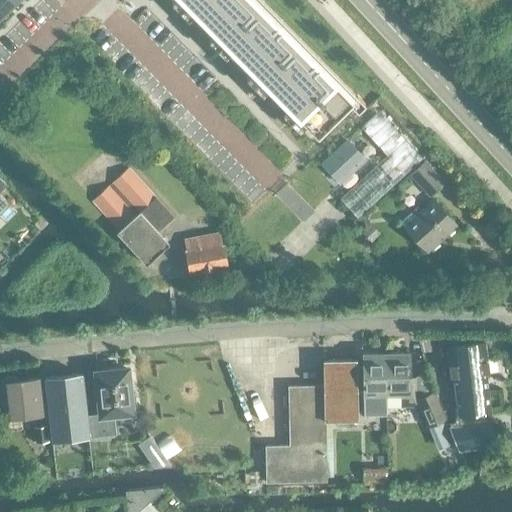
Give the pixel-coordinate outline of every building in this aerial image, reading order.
[(12,0),(0,0),(0,16),(15,2),(12,0)] [(183,0),(317,136),(350,103),(357,110),(364,102),(263,0),(183,0)] [(379,110),(314,169),(357,216),(422,157),(379,110)] [(408,174),(429,197),(445,182),(425,159),(408,174)] [(157,231),(173,216),(129,166),(111,182),(138,211),(135,214),(109,185),(91,200),(119,229),(117,231),(145,262),(167,242),(157,231)] [(0,213),(10,204),(0,193),(0,213)] [(404,225),(428,251),(456,224),(432,198),(404,225)] [(185,248),(189,271),(226,264),(221,241),(219,231),(184,238),(186,248),(185,248)] [(455,442),(458,449),(493,444),(488,411),(491,411),(486,371),(488,371),(485,342),(446,347),(450,376),(454,375),(457,415),(461,415),(462,424),(449,426),(450,429),(455,442)] [(407,352),(384,353),(385,406),(400,405),(400,394),(409,393),(408,383),(407,352)] [(384,353),(361,353),(362,385),(362,397),(363,397),(363,414),(385,414),(385,406),(384,353)] [(325,419),(357,419),(355,359),(323,359),(324,384),(288,385),(288,443),(265,443),(265,481),(326,480),(325,419)] [(100,414),(86,415),(88,436),(115,433),(113,414),(132,412),(131,406),(136,405),(135,393),(130,393),(127,368),(96,371),(100,414)] [(431,392),(422,370),(413,374),(417,397),(415,398),(426,424),(445,417),(434,390),(431,392)] [(88,436),(86,415),(82,373),(46,376),(52,440),(88,436)] [(0,381),(4,418),(43,414),(40,377),(0,381)] [(34,425),(36,441),(48,441),(46,424),(34,425)] [(450,429),(442,432),(448,445),(455,442),(450,429)] [(261,482),(261,470),(249,470),(249,482),(261,482)]
